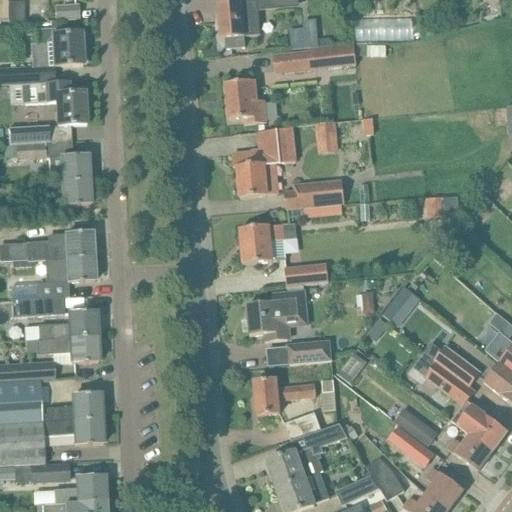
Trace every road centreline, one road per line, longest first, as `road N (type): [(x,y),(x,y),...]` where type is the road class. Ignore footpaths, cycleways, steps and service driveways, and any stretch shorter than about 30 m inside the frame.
road 1 (residential): [(119,511),(108,0)]
road 2 (residential): [(218,487),(171,0)]
